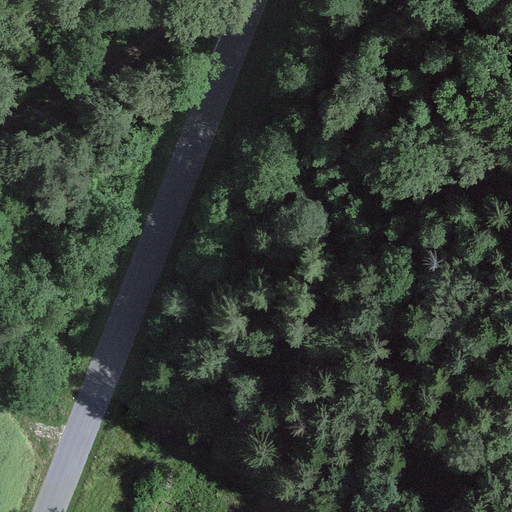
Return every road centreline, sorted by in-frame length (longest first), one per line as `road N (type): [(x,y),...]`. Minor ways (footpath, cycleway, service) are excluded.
road 1 (tertiary): [(51,511),(250,0)]
road 2 (track): [(0,122),(78,98),(204,0)]
